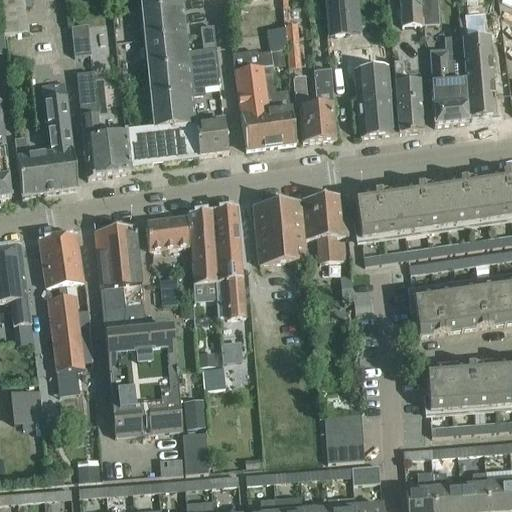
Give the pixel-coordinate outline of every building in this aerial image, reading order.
[(0,0),(0,7),(4,39),(26,37),(21,0),(0,0)] [(126,135),(130,171),(198,161),(198,160),(194,119),(191,98),(187,54),(180,0),(140,0),(142,11),(143,22),(154,132),(126,135)] [(323,0),(327,39),(350,37),(350,35),(346,0),(323,0)] [(421,29),(419,0),(399,0),(402,30),(421,29)] [(143,22),(142,11),(128,13),(129,23),(143,22)] [(434,11),(422,12),(424,42),(436,41),(434,11)] [(464,84),(468,124),(500,121),(499,104),(495,104),(489,41),(486,42),(484,18),(464,20),(466,43),(460,43),(464,84)] [(89,34),(76,34),(77,74),(89,74),(89,34)] [(296,37),(285,37),(288,73),(300,72),(299,52),(298,52),(296,37)] [(387,55),(372,56),(372,47),(346,50),(348,74),(353,73),(360,141),(393,138),(388,69),(387,55)] [(187,54),(191,98),(203,97),(201,84),(219,82),(215,51),(187,54)] [(268,55),(270,69),(287,66),(285,52),(268,55)] [(263,86),(273,84),(271,69),(260,71),(258,56),(256,54),(232,58),(240,118),(245,154),(272,151),(263,86)] [(468,124),(464,84),(454,84),(454,78),(448,78),(447,57),(429,58),(434,130),(468,127),(468,124)] [(394,65),(399,137),(422,135),(419,78),(407,79),(406,64),(394,65)] [(319,109),(321,145),(336,144),(330,73),(316,74),(316,78),(313,79),(316,109),(319,109)] [(76,78),(87,183),(130,177),(130,175),(130,171),(126,135),(100,139),(93,76),(76,78)] [(319,109),(316,109),(307,110),(304,80),(292,81),(295,112),(298,112),(302,147),(321,145),(319,109)] [(276,101),(273,84),(263,86),(272,151),(295,147),(291,112),(287,113),(286,100),(276,101)] [(44,157),(49,197),(77,193),(64,86),(41,89),(42,101),(49,156),(44,157)] [(0,203),(10,202),(7,182),(0,111),(0,203)] [(198,119),(194,119),(198,160),(228,157),(223,123),(212,124),(211,117),(208,117),(207,115),(199,116),(198,119)] [(49,197),(44,157),(28,159),(25,141),(14,142),(18,181),(21,201),(49,197)] [(360,241),(511,219),(511,176),(354,199),(360,241)] [(335,240),(347,240),(343,198),(302,202),(305,243),(316,242),(319,267),(328,266),(329,283),(345,281),(344,252),(342,252),(341,246),(335,246),(335,240)] [(299,204),(253,209),(259,269),(305,264),(299,204)] [(215,280),(216,286),(224,285),(227,322),(245,320),(242,283),(236,210),(214,213),(219,279),(215,280)] [(216,286),(215,280),(209,213),(188,217),(194,288),(192,288),(194,306),(194,312),(207,311),(206,288),(216,287),(216,286)] [(146,227),(148,246),(149,256),(189,252),(186,221),(146,227)] [(135,230),(112,233),(116,276),(121,275),(123,290),(127,290),(127,295),(123,295),(124,304),(132,303),(132,309),(142,308),(135,230)] [(116,276),(112,233),(94,235),(102,311),(119,309),(119,308),(124,308),(124,304),(123,295),(127,295),(127,290),(123,290),(121,275),(116,276)] [(76,238),(38,243),(39,246),(45,293),(58,291),(60,302),(47,303),(56,377),(92,372),(86,314),(77,315),(75,300),(67,301),(66,290),(83,287),(76,238)] [(511,239),(363,261),(364,270),(427,261),(511,248),(511,239)] [(0,308),(10,307),(13,331),(31,328),(21,249),(6,251),(0,251),(0,308)] [(408,270),(410,279),(429,276),(511,263),(511,254),(428,267),(408,270)] [(350,282),(340,282),(342,304),(352,304),(350,282)] [(194,312),(194,306),(179,308),(176,283),(160,284),(162,309),(180,308),(181,317),(188,321),(195,321),(194,312)] [(511,283),(412,298),(418,340),(511,326),(511,283)] [(132,303),(124,304),(124,308),(119,308),(119,309),(102,311),(114,441),(180,435),(171,332),(144,334),(143,326),(144,326),(142,308),(132,309),(132,303)] [(213,359),(198,360),(199,372),(214,371),(213,359)] [(511,365),(426,372),(429,415),(511,408),(511,365)] [(224,371),(203,373),(204,393),(225,391),(224,371)] [(39,391),(11,394),(15,427),(42,424),(40,406),(39,391)] [(325,438),(362,435),(360,419),(324,421),(325,438)] [(511,425),(430,432),(431,441),(511,434),(511,425)] [(363,449),(362,435),(325,438),(326,451),(363,449)] [(206,452),(204,438),(181,440),(185,479),(208,477),(206,452)] [(508,447),(482,449),(483,458),(509,456),(508,447)] [(363,449),(326,451),(327,467),(364,464),(363,449)] [(483,458),(482,449),(456,451),(456,460),(483,458)] [(456,451),(429,453),(430,462),(456,460),(456,451)] [(430,462),(429,453),(403,455),(404,464),(430,462)] [(351,471),(352,481),(353,489),(379,487),(378,469),(351,471)] [(96,470),(76,471),(77,486),(97,484),(96,470)] [(352,481),(351,471),(324,474),(325,483),(352,481)] [(324,474),(298,476),(299,485),(325,483),(324,474)] [(434,511),(432,478),(432,477),(417,478),(418,493),(406,494),(407,511),(434,511)] [(445,477),(432,478),(434,511),(460,511),(459,490),(446,491),(445,477)] [(470,489),(459,490),(460,511),(487,511),(485,488),(484,477),(469,478),(470,489)] [(61,478),(48,479),(49,489),(61,488),(61,478)] [(273,487),(272,478),(245,480),(246,489),(273,487)] [(236,481),(211,483),(211,493),(237,491),(236,481)] [(202,484),(184,485),(184,495),(202,493),(202,484)] [(184,485),(157,487),(158,497),(184,495),(184,485)] [(511,511),(511,497),(511,486),(485,488),(487,511),(511,511)] [(157,487),(131,489),(132,499),(158,497),(157,487)] [(132,499),(131,489),(106,491),(106,501),(132,499)] [(106,501),(106,491),(78,493),(79,503),(106,501)] [(44,496),(45,506),(69,504),(69,494),(44,496)] [(45,506),(44,496),(17,498),(18,508),(45,506)] [(0,509),(18,508),(17,498),(0,499),(0,509)]
